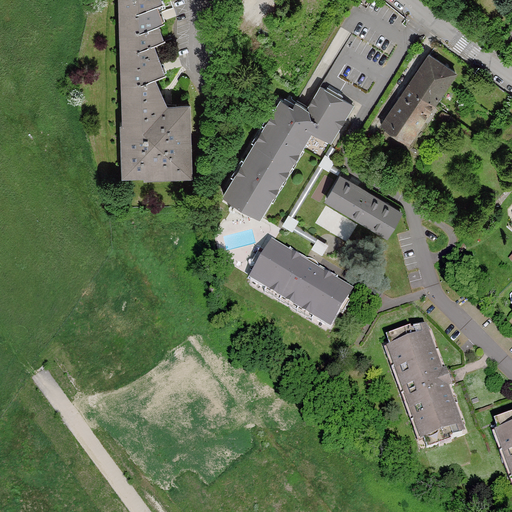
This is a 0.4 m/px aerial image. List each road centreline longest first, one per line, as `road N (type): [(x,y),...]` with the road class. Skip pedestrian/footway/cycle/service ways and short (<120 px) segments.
road 1 (residential): [(42,375),(142,511)]
road 2 (residential): [(438,28),(360,148)]
